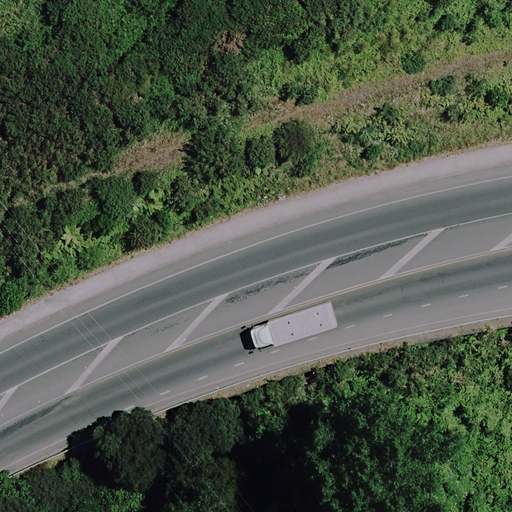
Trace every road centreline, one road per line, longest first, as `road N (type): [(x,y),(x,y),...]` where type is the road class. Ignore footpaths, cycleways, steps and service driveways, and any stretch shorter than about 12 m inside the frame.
road 1 (tertiary): [(0,413),(154,341),(299,290),(511,231)]
road 2 (track): [(511,44),(0,208)]
